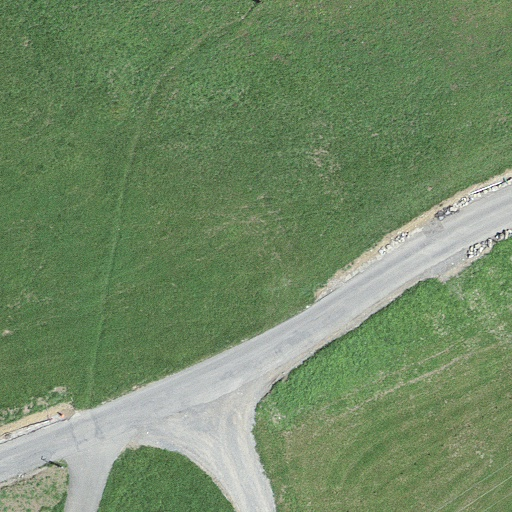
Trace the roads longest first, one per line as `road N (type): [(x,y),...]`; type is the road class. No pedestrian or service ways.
road 1 (unclassified): [(0,450),(322,310),(468,215),(511,197)]
road 2 (track): [(275,511),(223,358)]
